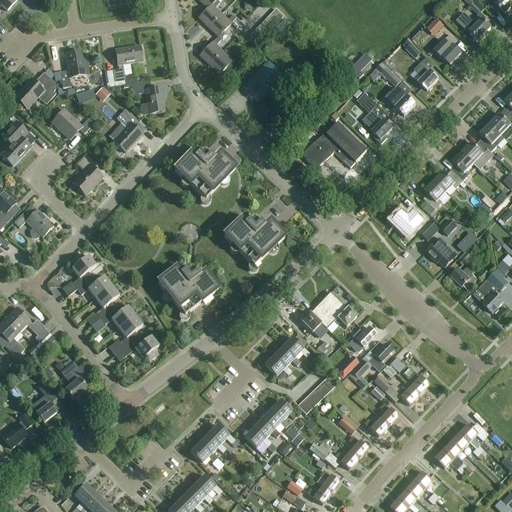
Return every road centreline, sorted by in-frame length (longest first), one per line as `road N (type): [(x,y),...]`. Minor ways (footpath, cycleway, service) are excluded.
road 1 (tertiary): [(127,404),(335,233)]
road 2 (tertiary): [(335,233),(511,52)]
road 3 (residential): [(475,365),(469,384),(352,511)]
road 4 (residential): [(475,365),(335,233)]
road 5 (residential): [(335,233),(201,108)]
road 6 (residential): [(84,230),(201,108)]
road 7 (tertiary): [(0,503),(127,404)]
road 8 (residential): [(127,404),(35,284)]
